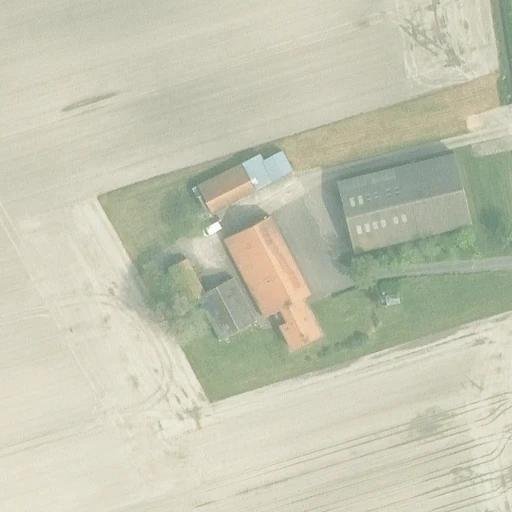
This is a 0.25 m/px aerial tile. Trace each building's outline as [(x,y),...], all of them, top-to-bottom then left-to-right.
[(344,168),(440,144),(434,122),(339,146),(344,168)] [(210,213),(291,171),(281,151),(262,161),(259,154),(196,187),(210,213)] [(337,182),(354,252),(471,224),(453,154),(337,182)] [(291,350),(319,335),(300,299),(309,294),(269,216),(223,240),(264,318),(272,314),(291,350)] [(232,278),(204,293),(186,258),(168,268),(186,303),(197,297),(219,340),(255,321),(232,278)]
